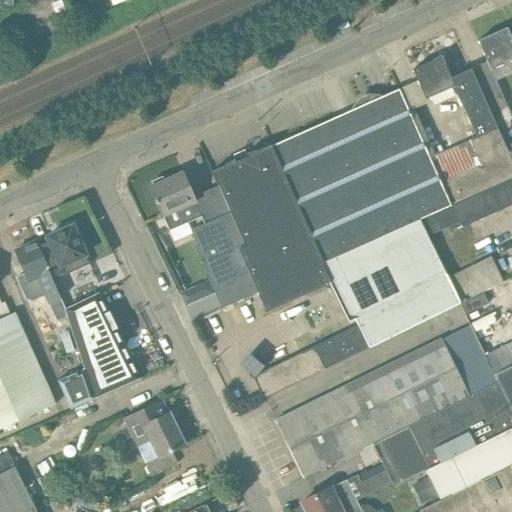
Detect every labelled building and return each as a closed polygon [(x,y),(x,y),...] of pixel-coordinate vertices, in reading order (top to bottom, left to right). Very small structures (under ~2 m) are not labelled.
[(511,39),(507,27),(478,41),(491,70),(511,60),(511,39)] [(453,88),(458,98),(458,97),(454,87),(454,86),(451,78),(441,57),(412,70),(426,100),(453,88)] [(511,144),(504,148),(486,105),(476,81),(471,69),(451,78),(454,86),(454,87),(458,97),(458,98),(475,138),(469,141),(481,165),(441,183),(451,206),(511,179),(511,144)] [(504,148),(511,144),(511,119),(502,98),(492,74),(476,81),(486,105),(504,148)] [(419,220),(451,206),(441,183),(399,89),(271,146),(324,263),(361,247),(419,220)] [(213,172),(231,214),(246,246),(238,249),(257,292),(324,263),(271,146),(213,172)] [(195,202),(182,172),(149,187),(169,231),(201,217),(195,202)] [(511,179),(451,206),(461,228),(511,204),(511,179)] [(451,206),(419,220),(427,237),(449,227),(451,232),(461,228),(451,206)] [(246,246),(231,214),(191,232),(206,264),(203,265),(222,308),(257,292),(238,249),(246,246)] [(361,247),(324,263),(257,292),(265,311),(329,282),(348,322),(355,319),(358,326),(254,377),(265,398),(427,319),(460,304),(453,291),(447,278),(427,237),(419,220),(361,247)] [(37,245),(52,281),(90,264),(73,226),(47,237),(48,239),(37,245)] [(52,281),(37,245),(36,242),(16,251),(29,281),(38,277),(52,308),(62,304),(62,303),(52,281)] [(511,245),(447,278),(453,291),(460,304),(504,283),(503,281),(511,276),(511,245)] [(202,283),(181,299),(191,311),(211,295),(202,283)] [(463,304),(468,314),(490,303),(485,293),(463,304)] [(84,369),(94,399),(140,380),(115,329),(117,328),(109,312),(107,313),(98,294),(70,307),(64,310),(73,335),(84,369)] [(498,383),(495,376),(485,355),(460,304),(428,320),(437,340),(275,420),(304,478),(372,444),(373,445),(409,427),(498,383)] [(0,427),(56,403),(16,312),(0,318),(0,427)] [(511,342),(485,355),(495,376),(511,367),(511,342)] [(502,391),(511,410),(511,367),(495,376),(498,383),(502,391)] [(59,380),(73,409),(94,399),(84,369),(59,380)] [(432,504),(511,464),(511,410),(502,391),(498,383),(409,427),(373,445),(385,470),(384,470),(391,484),(392,484),(394,487),(426,472),(428,477),(411,486),(421,505),(430,500),(432,504)] [(168,413),(162,401),(125,419),(138,446),(151,440),(159,458),(147,464),(152,475),(178,463),(172,451),(185,445),(169,413),(168,413)] [(0,511),(37,511),(8,452),(0,456),(0,511)] [(511,511),(511,464),(432,504),(415,511),(511,511)] [(303,503),(301,504),(300,508),(301,511),(383,511),(382,509),(376,511),(374,510),(373,508),(371,507),(368,506),(366,505),(363,505),(361,506),(360,507),(346,480),(302,501),(303,503)]
